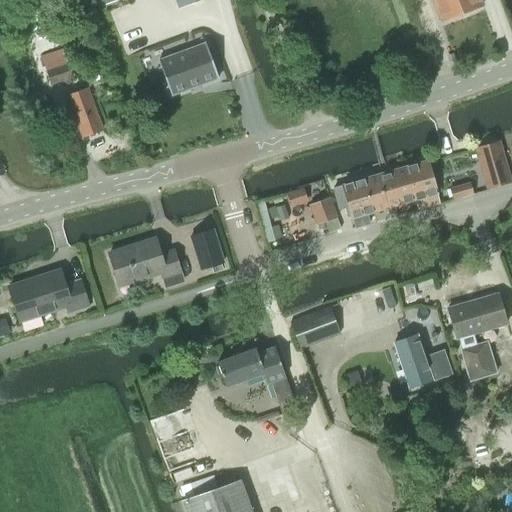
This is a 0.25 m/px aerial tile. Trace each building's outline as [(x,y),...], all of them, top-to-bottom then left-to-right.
[(175,0),(179,9),(202,0),(175,0)] [(432,0),(440,21),(483,5),(480,0),(432,0)] [(190,85),(216,76),(205,45),(158,62),(170,95),(191,88),(190,85)] [(51,85),(71,78),(62,50),(42,57),(51,85)] [(102,130),(87,88),(66,96),(71,110),(67,112),(70,119),(74,117),(81,137),(102,130)] [(509,183),(498,143),(476,149),(487,189),(509,183)] [(439,204),(427,162),(421,164),(406,168),(415,201),(417,210),(439,204)] [(384,174),(394,207),(415,201),(406,168),(384,174)] [(364,180),(373,213),(386,210),(389,220),(397,218),(394,207),(384,174),(364,180)] [(373,213),(364,180),(342,186),(343,187),(333,190),(339,210),(348,208),(352,219),(355,228),(368,225),(366,215),(373,213)] [(472,194),(469,184),(450,190),(453,200),(472,194)] [(287,197),(291,211),(308,205),(303,191),(287,197)] [(324,222),(335,218),(329,199),(308,206),(314,225),(324,222)] [(282,208),(274,210),(279,224),(286,222),(282,208)] [(328,234),(339,230),(335,218),(324,222),(328,234)] [(222,263),(212,230),(190,237),(200,270),(222,263)] [(164,287),(182,282),(173,253),(159,257),(154,240),(108,255),(118,287),(160,274),(164,287)] [(67,313),(86,308),(79,284),(63,289),(58,272),(9,288),(20,322),(65,308),(67,313)] [(415,294),(412,283),(404,285),(407,297),(415,294)] [(507,325),(497,292),(446,308),(455,340),(458,339),(460,349),(459,349),(468,382),(497,374),(487,341),(476,344),(474,335),(507,325)] [(300,349),(339,335),(330,309),(290,323),(300,349)] [(408,388),(450,374),(442,352),(423,358),(416,335),(393,343),(408,388)] [(217,362),(218,366),(215,367),(218,374),(221,373),(226,387),(264,374),(267,385),(271,383),(281,414),(295,409),(274,348),(256,354),(255,349),(217,362)] [(344,376),(348,389),(360,385),(355,372),(344,376)] [(184,499),(181,500),(185,511),(250,511),(239,480),(194,496),(184,499)] [(190,484),(180,488),(184,499),(194,496),(190,484)] [(503,506),(509,511),(511,511),(511,494),(505,496),(503,506)]
